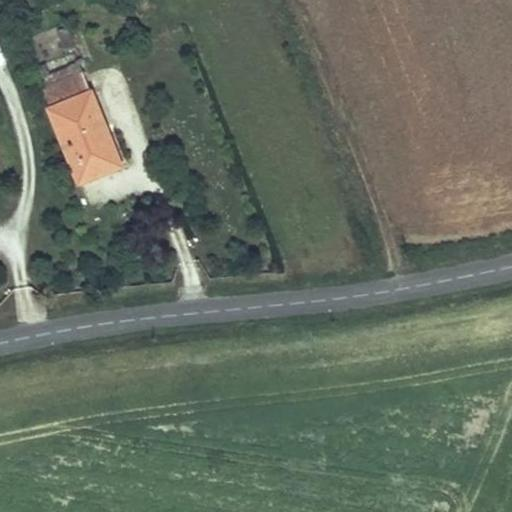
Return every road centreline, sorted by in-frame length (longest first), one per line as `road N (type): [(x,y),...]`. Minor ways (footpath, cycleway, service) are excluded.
road 1 (tertiary): [(0,342),(373,293),(511,265)]
road 2 (track): [(296,0),(403,287)]
